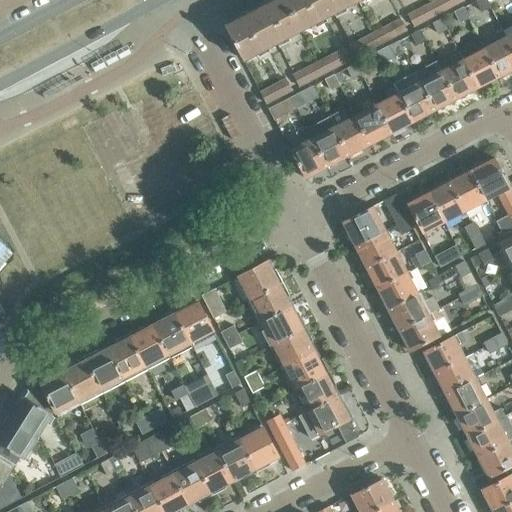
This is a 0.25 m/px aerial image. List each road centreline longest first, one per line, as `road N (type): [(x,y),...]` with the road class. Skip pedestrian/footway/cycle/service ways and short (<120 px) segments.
road 1 (residential): [(0,381),(10,365),(296,218)]
road 2 (residential): [(409,437),(296,218)]
road 3 (residential): [(296,218),(183,0)]
road 4 (residential): [(296,218),(506,109)]
road 5 (tertiary): [(0,83),(158,0)]
road 6 (residential): [(270,511),(409,437)]
